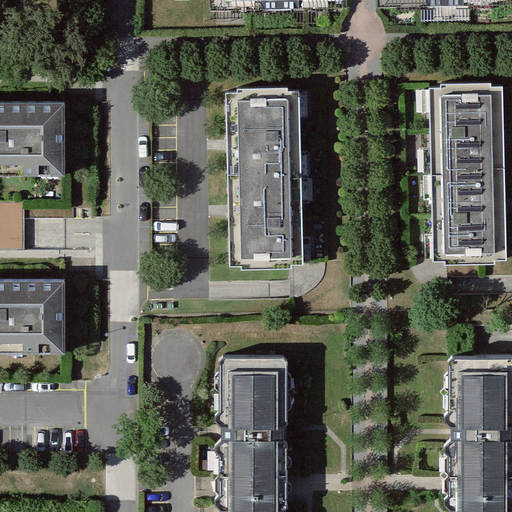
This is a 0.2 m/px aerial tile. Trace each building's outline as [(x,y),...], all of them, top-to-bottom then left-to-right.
[(428,81),(430,171),(503,169),(501,79),(428,81)] [(224,84),(225,174),(299,173),(298,83),(224,84)] [(71,103),(0,103),(0,175),(71,176),(71,103)] [(430,171),(433,260),(505,258),(503,169),(430,171)] [(225,174),(225,264),(299,264),(299,173),(225,174)] [(67,280),(0,279),(0,352),(67,353),(67,280)] [(511,357),(449,357),(448,472),(511,471),(511,357)] [(220,362),(219,468),(286,469),(288,363),(220,362)] [(219,468),(217,511),(285,511),(286,469),(219,468)] [(511,511),(511,471),(448,472),(447,511),(511,511)]
